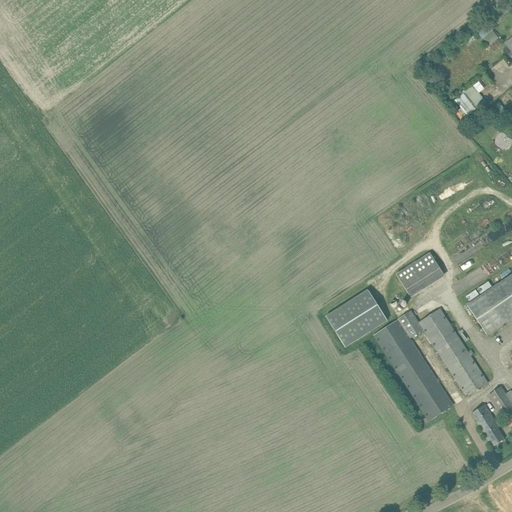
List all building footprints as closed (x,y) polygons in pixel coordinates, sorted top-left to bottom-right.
[(506,2),(498,8),(504,14),(511,8),(506,2)] [(486,21),(475,29),(482,38),(493,29),(486,21)] [(477,109),(463,92),(455,99),(468,115),(477,109)] [(432,252),(397,273),(412,298),(447,277),(432,252)] [(511,274),(466,305),(487,335),(511,318),(511,274)] [(480,287),(483,292),(492,288),(490,282),(480,287)] [(372,290),(327,314),(345,347),(389,323),(372,290)] [(410,311),(373,336),(417,403),(427,418),(424,420),(426,423),(452,406),(447,398),(410,339),(423,331),(460,389),(466,397),(488,383),(482,375),(440,309),(418,323),(414,316),(410,311)] [(485,374),(489,371),(484,365),(480,368),(485,374)] [(511,394),(508,398),(500,387),(489,396),(511,426),(511,425),(511,394)] [(485,405),(471,413),(493,447),(504,440),(497,428),(499,427),(485,405)]
